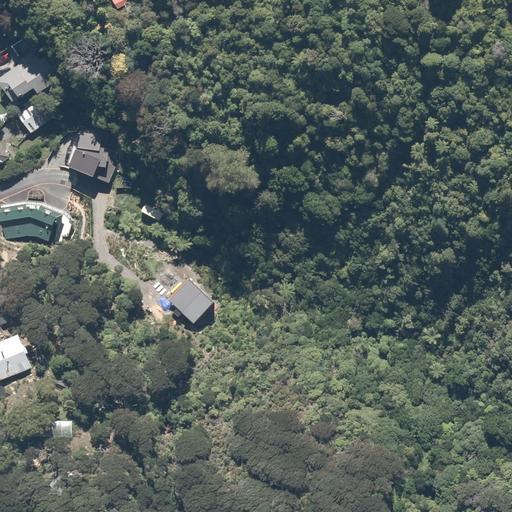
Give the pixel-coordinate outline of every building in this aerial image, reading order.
[(135,0),(134,0),(111,0),(122,12),(135,0)] [(17,68),(0,78),(0,83),(13,102),(33,89),(37,95),(63,81),(46,55),(41,57),(24,38),(12,45),(20,60),(15,64),(17,68)] [(38,99),(17,114),(31,133),(52,119),(38,99)] [(125,142),(90,128),(75,167),(110,181),(125,142)] [(0,143),(0,172),(1,172),(0,169),(0,165),(10,158),(0,143)] [(144,205),(126,194),(116,211),(134,222),(144,205)] [(24,203),(0,206),(0,229),(3,230),(6,240),(26,237),(38,237),(60,247),(62,239),(69,237),(74,220),(66,212),(44,202),(24,203)] [(0,380),(32,368),(19,335),(7,339),(0,321),(0,380)]
